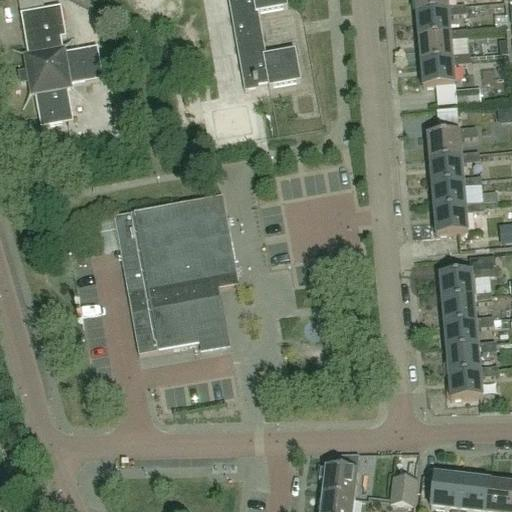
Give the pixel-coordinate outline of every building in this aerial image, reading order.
[(288,10),(288,9),(286,0),(228,0),(245,94),(260,92),(259,88),(268,87),(269,90),(301,84),(296,53),(266,58),(259,15),(288,10)] [(415,0),(417,16),(449,14),(449,10),(447,0),(415,0)] [(33,97),(35,97),(41,131),(74,125),(68,91),(70,90),(70,88),(104,82),(98,49),(64,55),(61,40),(66,39),(61,9),(21,16),(29,59),(26,60),(29,74),(24,75),(25,84),(30,83),(33,97)] [(466,9),(449,10),(449,14),(417,16),(419,41),(451,39),(451,35),(449,19),(467,18),(466,9)] [(419,41),(421,66),(453,63),(453,60),(452,44),(469,43),(468,33),(451,35),(451,39),(419,41)] [(453,60),(453,63),(421,66),(423,91),(455,89),(454,69),(471,67),(470,58),(453,60)] [(456,109),(480,107),(479,92),(455,94),(456,109)] [(462,162),(462,158),(460,142),(478,141),(477,132),(458,133),(459,136),(428,139),(430,164),(462,162)] [(462,158),(462,162),(430,164),(432,189),(464,186),(464,183),(462,167),(480,166),(479,156),(462,158)] [(468,178),(483,178),(483,167),(467,168),(468,178)] [(464,183),(464,186),(432,189),(434,214),(466,211),(466,207),(465,192),(482,190),(481,181),(464,183)] [(115,220),(115,221),(129,299),(209,286),(209,285),(227,281),(213,204),(214,204),(214,203),(115,220)] [(466,211),(434,214),(437,239),(469,236),(467,217),(484,215),(484,206),(466,207),(466,211)] [(511,231),(503,232),(505,250),(511,249),(511,231)] [(470,273),(471,273),(471,276),(440,279),(442,304),(474,301),(474,298),(473,282),(496,280),(494,260),(469,262),(470,273)] [(132,319),(211,305),(208,286),(209,286),(129,299),(132,319)] [(474,301),(442,304),(444,329),(476,326),(476,323),(475,307),(492,305),(492,296),(474,298),(474,301)] [(218,344),(211,305),(132,319),(139,359),(159,355),(159,356),(200,349),(199,347),(218,344)] [(476,323),(476,326),(444,329),(447,354),(479,351),(478,347),(477,332),(495,330),(494,321),(476,323)] [(479,351),(447,354),(449,378),(481,376),(481,372),(479,356),(497,355),(496,346),(478,347),(479,351)] [(481,372),(481,376),(449,378),(451,404),(483,401),(481,381),(499,380),(498,370),(481,372)] [(326,472),(323,500),(355,503),(358,475),(326,472)] [(459,511),(463,483),(435,480),(431,511),(436,511),(459,511)] [(390,508),(414,510),(417,485),(393,482),(390,508)] [(463,483),(459,511),(487,511),(490,486),(463,483)] [(511,511),(511,488),(490,486),(487,511),(511,511)] [(323,500),(321,511),(353,511),(355,503),(323,500)]
